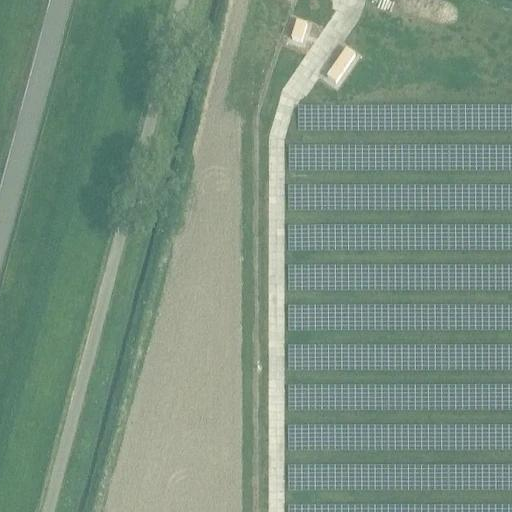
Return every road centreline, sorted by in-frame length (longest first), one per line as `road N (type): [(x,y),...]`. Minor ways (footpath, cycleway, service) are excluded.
road 1 (unclassified): [(47,511),(181,0)]
road 2 (unclassified): [(0,220),(57,0)]
